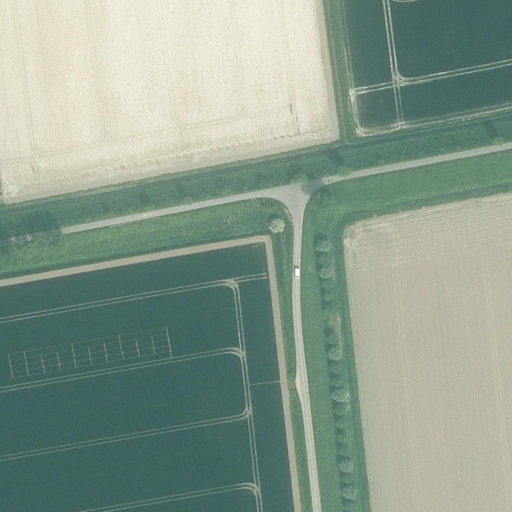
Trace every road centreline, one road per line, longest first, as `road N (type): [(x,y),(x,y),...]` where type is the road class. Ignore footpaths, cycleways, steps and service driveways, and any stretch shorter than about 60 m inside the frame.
road 1 (unclassified): [(315,511),(299,366),(293,190)]
road 2 (unclassified): [(0,244),(293,190)]
road 3 (unclassified): [(293,190),(511,146)]
